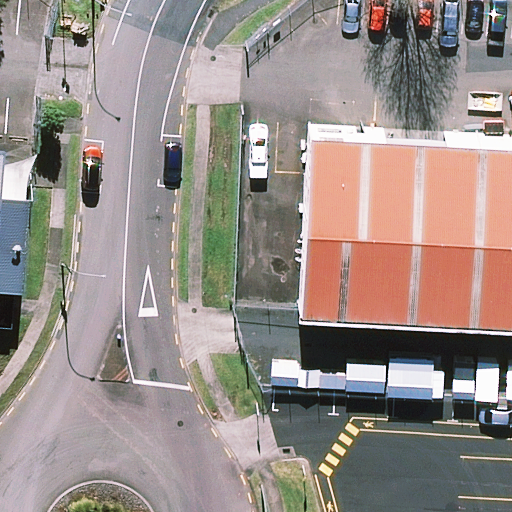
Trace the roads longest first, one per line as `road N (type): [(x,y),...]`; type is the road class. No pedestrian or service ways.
road 1 (residential): [(163,0),(144,48),(134,114),(112,433)]
road 2 (residential): [(0,506),(22,467),(46,448),(112,433)]
road 3 (residential): [(112,433),(172,457),(207,511)]
